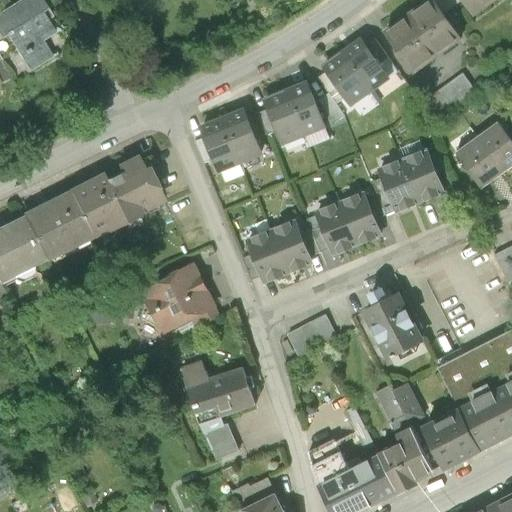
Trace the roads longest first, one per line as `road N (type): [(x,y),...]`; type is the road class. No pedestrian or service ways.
road 1 (residential): [(254,323),(511,212)]
road 2 (residential): [(254,323),(166,113)]
road 3 (residential): [(166,113),(324,27),(356,0)]
road 4 (residential): [(313,511),(254,323)]
road 5 (residential): [(0,196),(136,131)]
road 6 (residential): [(80,0),(136,131)]
